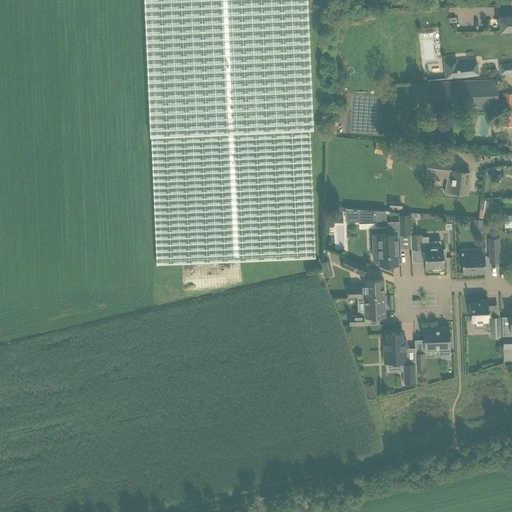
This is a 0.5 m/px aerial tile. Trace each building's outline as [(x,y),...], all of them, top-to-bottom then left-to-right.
[(312,129),(306,0),(143,0),(156,265),(314,258),(309,129),(312,129)] [(511,15),(498,17),(499,32),(511,30),(511,15)] [(454,60),(443,61),(445,78),(478,75),(477,62),(455,64),(454,60)] [(511,63),(499,65),(501,74),(511,72),(511,63)] [(412,83),(414,112),(498,108),(497,79),(412,83)] [(502,126),(511,126),(511,93),(503,93),(502,126)] [(337,135),(351,135),(352,120),(338,119),(337,135)] [(457,193),(467,194),(469,173),(452,171),(451,174),(447,173),(449,160),(429,158),(427,175),(449,177),(448,184),(446,183),(444,194),(457,196),(457,193)] [(385,211),(345,208),(346,214),(358,213),(358,223),(375,222),(375,220),(385,220),(385,211)] [(511,227),(511,214),(503,215),(504,228),(511,227)] [(409,234),(409,215),(399,215),(399,235),(409,234)] [(481,230),(482,220),(473,220),(473,229),(481,230)] [(399,250),(399,239),(397,239),(396,234),(372,235),(372,248),(378,248),(379,266),(387,265),(388,267),(394,267),(395,265),(398,265),(397,250),(399,250)] [(428,247),(428,237),(421,237),(421,235),(410,235),(410,249),(423,249),(424,268),(432,268),(432,269),(440,269),(440,267),(443,267),(442,258),(445,258),(445,248),(444,248),(444,249),(442,249),(442,247),(429,248),(428,247)] [(499,256),(498,238),(488,238),(489,257),(499,256)] [(484,272),(484,251),(470,252),(470,254),(461,254),(462,273),(484,272)] [(363,276),(367,266),(345,257),(341,266),(363,276)] [(332,275),(329,261),(321,263),(324,277),(332,275)] [(384,296),(383,279),(363,280),(363,287),(353,287),(353,289),(346,289),(347,297),(364,297),(384,296)] [(385,317),(384,296),(364,297),(364,311),(357,312),(357,315),(348,316),(349,325),(366,325),(365,318),(385,317)] [(487,317),(487,300),(479,300),(480,300),(480,302),(470,302),(470,304),(468,304),(468,303),(468,313),(469,313),(470,312),(470,321),(485,321),(485,332),(491,332),(491,337),(500,336),(499,317),(487,317)] [(511,311),(508,311),(509,327),(502,327),(502,349),(511,348),(511,311)] [(451,348),(451,336),(449,336),(449,328),(439,328),(439,330),(423,330),(423,350),(440,349),(441,359),(449,359),(449,349),(449,348),(451,348)] [(383,363),(403,362),(403,359),(406,359),(406,339),(402,339),(402,332),(386,333),(387,350),(383,350),(383,363)] [(424,369),(423,353),(415,353),(415,364),(415,370),(424,369)] [(416,383),(415,370),(415,364),(402,364),(403,383),(416,383)]
